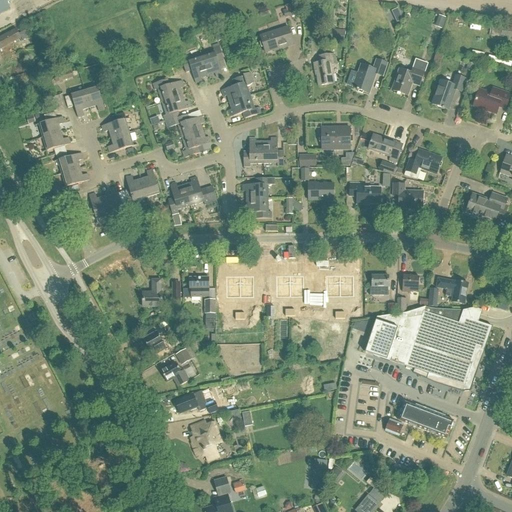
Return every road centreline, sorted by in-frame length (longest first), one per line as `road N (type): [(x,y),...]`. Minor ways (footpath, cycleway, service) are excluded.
road 1 (residential): [(432,244),(231,239)]
road 2 (residential): [(281,115),(353,110),(467,136)]
road 3 (residential): [(228,154),(171,172),(156,155),(101,172),(88,127)]
road 4 (residential): [(231,239),(125,243),(54,280)]
road 5 (tertiary): [(158,511),(96,362)]
road 6 (tertiary): [(463,488),(511,352)]
